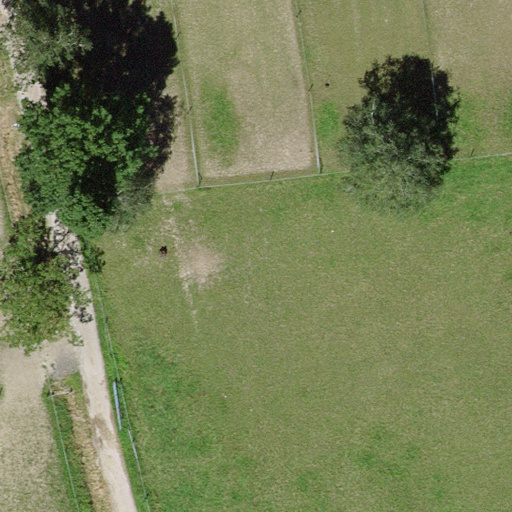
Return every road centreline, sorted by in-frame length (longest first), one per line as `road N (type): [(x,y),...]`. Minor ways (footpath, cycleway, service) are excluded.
road 1 (track): [(168,511),(42,0)]
road 2 (track): [(511,168),(96,202)]
